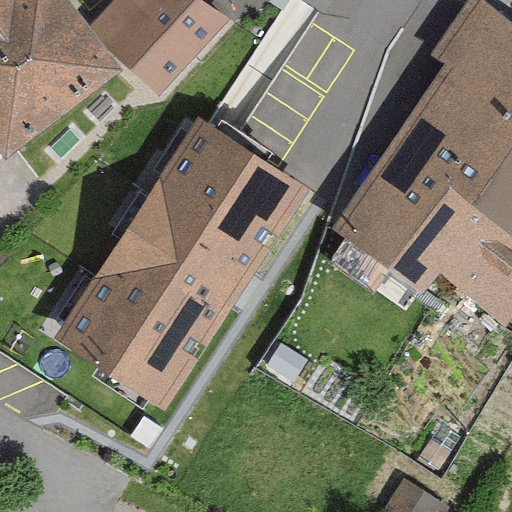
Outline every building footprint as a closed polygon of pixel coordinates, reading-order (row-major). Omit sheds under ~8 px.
[(0,156),(8,166),(122,81),(87,37),(57,0),(24,0),(0,19),(0,156)] [(159,104),(225,29),(192,2),(188,0),(119,0),(87,37),(122,81),(159,104)] [(417,0),(193,0),(192,2),(225,29),(352,105),(417,0)] [(511,31),(471,3),(431,60),(452,75),(337,239),(426,301),(436,286),(504,334),(511,322),(511,31)] [(166,405),(308,178),(192,106),(50,333),(166,405)]
